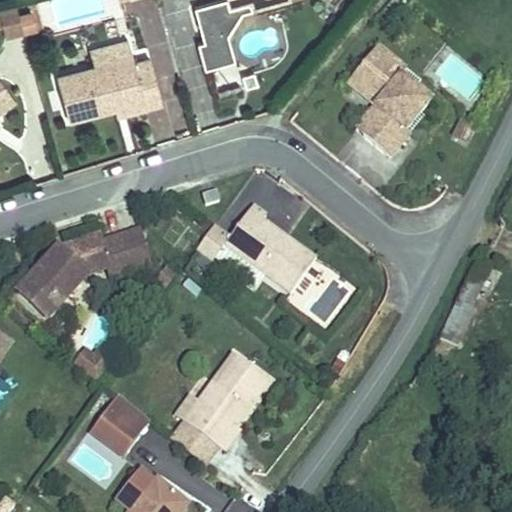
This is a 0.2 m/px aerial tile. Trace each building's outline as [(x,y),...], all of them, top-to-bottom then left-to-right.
[(0,10),(0,22),(5,38),(38,28),(31,2),(0,10)] [(381,33),(366,52),(391,70),(396,63),(419,82),(428,70),(381,33)] [(97,62),(136,51),(131,34),(92,45),(97,62)] [(97,62),(60,72),(73,117),(116,105),(147,97),(148,102),(167,96),(155,53),(138,58),(136,51),(97,62)] [(366,52),(345,79),(369,98),(380,106),(362,128),(387,147),(404,125),(419,106),(431,91),(419,82),(396,63),(391,70),(366,52)] [(0,98),(9,91),(0,79),(0,98)] [(0,98),(0,104),(12,94),(9,91),(0,98)] [(117,110),(148,102),(147,97),(116,105),(117,110)] [(380,106),(369,98),(352,120),(362,128),(380,106)] [(424,110),(419,106),(404,125),(409,129),(424,110)] [(210,180),(193,186),(196,195),(213,189),(210,180)] [(270,210),(253,197),(230,227),(213,213),(194,237),(211,250),(214,246),(220,239),(257,268),(286,290),(314,254),(265,216),(270,210)] [(109,266),(145,256),(137,230),(102,240),(107,258),(109,266)] [(81,273),(107,258),(102,240),(100,233),(66,244),(59,255),(81,273)] [(214,246),(251,275),(257,268),(220,239),(214,246)] [(43,316),(81,273),(59,255),(54,249),(16,293),(43,316)] [(458,258),(414,337),(437,349),(457,313),(451,309),(474,267),(458,258)] [(0,349),(9,337),(0,330),(0,349)] [(91,340),(72,362),(95,381),(113,359),(91,340)] [(172,415),(210,446),(224,430),(216,424),(222,417),(253,379),(223,354),(187,397),(172,415)] [(161,406),(172,415),(187,397),(176,388),(161,406)] [(128,429),(98,402),(87,416),(116,442),(128,429)] [(229,423),(222,417),(216,424),(224,430),(229,423)] [(171,511),(180,502),(147,475),(117,511),(171,511)]
